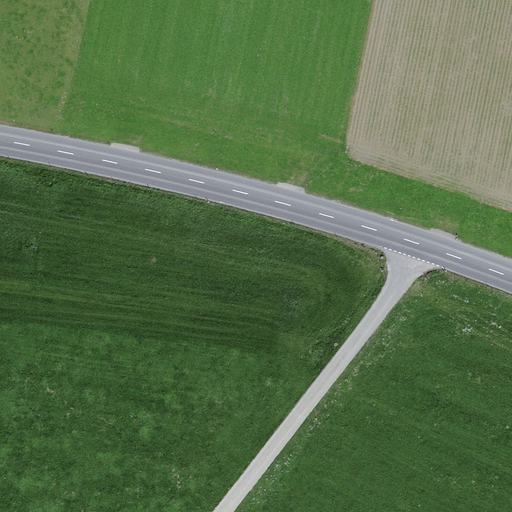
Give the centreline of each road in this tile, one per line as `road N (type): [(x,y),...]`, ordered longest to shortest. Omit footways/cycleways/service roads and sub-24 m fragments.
road 1 (secondary): [(511,278),(310,211),(0,139)]
road 2 (track): [(224,511),(397,286),(416,244)]
